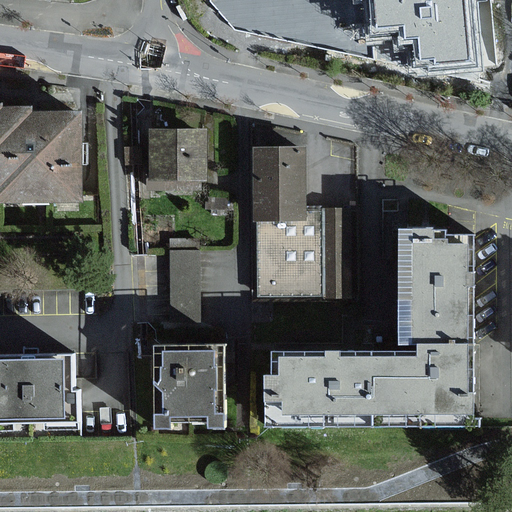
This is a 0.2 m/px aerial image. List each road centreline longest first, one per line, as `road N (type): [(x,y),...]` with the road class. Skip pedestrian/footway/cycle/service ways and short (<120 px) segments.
road 1 (residential): [(511,140),(159,68)]
road 2 (residential): [(159,68),(0,41)]
